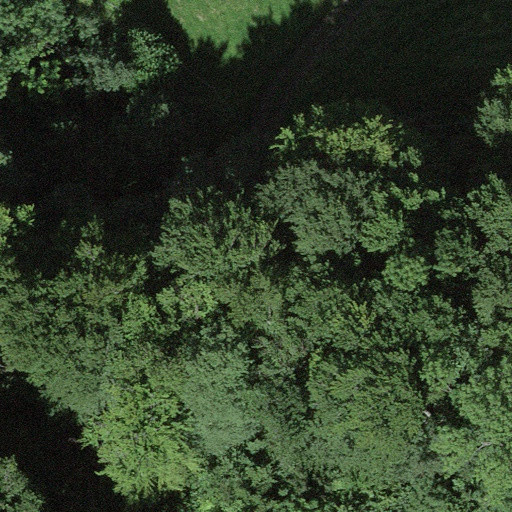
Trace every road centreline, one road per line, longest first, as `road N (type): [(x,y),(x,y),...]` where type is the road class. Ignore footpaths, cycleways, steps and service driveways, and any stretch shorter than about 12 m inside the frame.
road 1 (track): [(511,146),(0,252)]
road 2 (track): [(375,0),(321,49),(233,203)]
